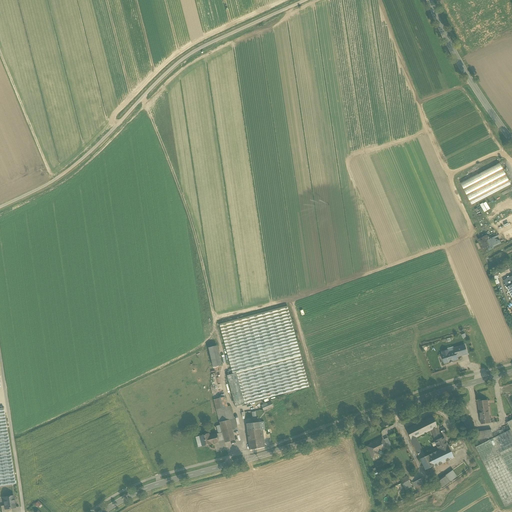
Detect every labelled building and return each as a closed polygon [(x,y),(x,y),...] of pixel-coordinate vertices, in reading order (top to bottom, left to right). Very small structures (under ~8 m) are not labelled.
[(461,184),(472,205),(511,185),(500,164),(461,184)] [(480,205),(484,212),(490,209),(486,202),(480,205)] [(511,275),(503,281),(505,284),(510,280),(511,283),(511,275)] [(287,306),(219,324),(232,374),(226,376),(235,407),(309,387),(287,306)] [(216,346),(208,348),(213,367),(221,366),(216,346)] [(454,351),(448,353),(448,351),(442,352),(443,355),(442,355),(444,364),(449,362),(449,363),(453,362),(453,361),(458,360),(457,357),(467,354),(465,346),(454,349),(454,351)] [(225,397),(213,400),(219,422),(225,421),(222,408),(227,407),(225,397)] [(270,402),(261,406),(263,410),(272,406),(270,402)] [(488,405),(478,406),(481,424),(490,423),(488,405)] [(227,407),(222,408),(225,421),(229,420),(234,419),(230,406),(227,407)] [(245,420),(254,420),(254,417),(252,417),(251,411),(244,412),(245,420)] [(433,417),(405,430),(410,440),(416,437),(425,433),(431,430),(437,427),(433,417)] [(510,430),(490,440),(497,455),(500,453),(511,447),(511,419),(507,423),(510,430)] [(225,421),(219,422),(225,443),(235,440),(232,430),(229,420),(225,421)] [(259,422),(246,424),(247,431),(260,429),(259,422)] [(437,427),(431,430),(435,441),(441,438),(437,427)] [(260,429),(247,431),(250,450),(265,447),(262,430),(260,431),(260,429)] [(486,431),(471,432),(472,440),(487,438),(486,431)] [(425,433),(416,437),(418,442),(428,438),(425,433)] [(7,434),(0,434),(0,486),(15,484),(7,434)] [(208,434),(200,436),(202,446),(211,444),(214,443),(213,438),(217,437),(216,434),(209,436),(208,434)] [(418,442),(416,437),(410,440),(418,456),(423,454),(424,453),(418,442)] [(443,437),(441,438),(435,441),(434,441),(438,450),(448,445),(443,437)] [(382,440),(379,442),(378,440),(366,446),(372,458),(378,455),(377,452),(386,448),(382,440)] [(511,477),(500,453),(497,455),(490,440),(475,447),(505,507),(511,503),(511,477)] [(438,450),(435,451),(441,464),(454,458),(448,445),(438,450)] [(511,447),(500,453),(511,477),(511,447)] [(435,451),(428,455),(433,466),(434,468),(441,464),(435,451)] [(424,456),(419,459),(425,470),(433,466),(428,455),(424,456)] [(407,476),(400,480),(403,485),(409,481),(407,476)] [(444,476),(434,483),(439,489),(449,482),(444,476)] [(422,478),(415,482),(420,491),(427,487),(422,478)] [(13,496),(3,498),(5,506),(5,509),(11,509),(15,508),(13,496)]
